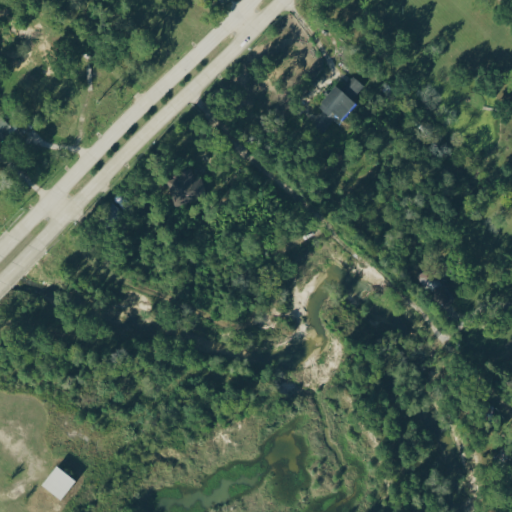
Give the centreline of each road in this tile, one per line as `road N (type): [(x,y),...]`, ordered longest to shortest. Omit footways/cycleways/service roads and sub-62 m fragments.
road 1 (residential): [(189,91),(416,307),(511,411)]
road 2 (secondary): [(34,247),(282,0)]
road 3 (secondary): [(250,0),(14,237)]
